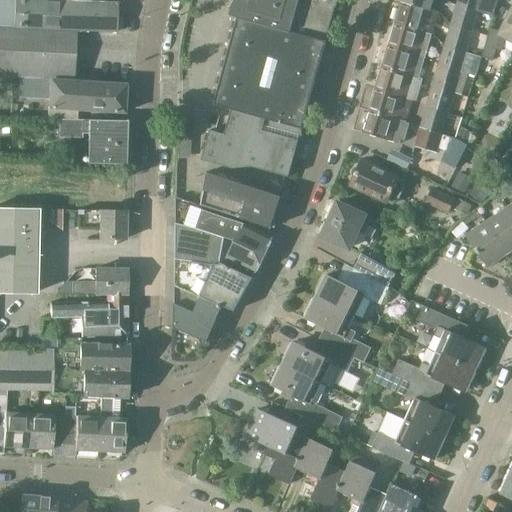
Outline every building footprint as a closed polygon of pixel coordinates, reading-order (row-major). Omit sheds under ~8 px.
[(115,32),(116,3),(58,1),(41,0),(13,0),(14,0),(0,0),(0,75),(74,79),(76,31),(115,32)] [(234,0),(231,6),(229,14),(238,17),(214,105),(231,109),(225,134),(210,130),(202,160),(232,168),(251,164),(288,177),(301,136),(304,137),(301,129),(336,0),(234,0)] [(400,0),(401,1),(430,9),(432,0),(400,0)] [(494,15),(498,0),(457,0),(457,4),(494,15)] [(395,23),(432,35),(439,12),(430,9),(401,1),(395,23)] [(457,4),(451,25),(472,31),(478,12),(493,17),(494,15),(457,4)] [(493,60),(496,49),(502,51),(505,38),(511,41),(511,7),(500,31),(490,28),(482,57),(493,60)] [(395,23),(388,45),(426,55),(432,35),(395,23)] [(451,25),(444,45),(466,51),(472,31),(451,25)] [(419,78),(426,55),(388,45),(382,66),(419,78)] [(444,45),(439,65),(475,77),(481,58),(466,53),(466,51),(444,45)] [(475,77),(439,65),(432,86),(462,95),(468,75),(475,77)] [(382,66),(375,89),(413,99),(416,101),(423,79),(419,78),(382,66)] [(48,99),(48,108),(47,119),(77,120),(77,110),(123,113),(123,111),(128,108),(128,99),(124,96),(125,84),(18,78),(16,97),(48,99)] [(462,95),(432,86),(426,107),(448,113),(454,93),(462,96),(462,95)] [(375,89),(369,110),(406,121),(413,99),(375,89)] [(426,107),(420,127),(442,134),(443,132),(442,132),(448,113),(426,107)] [(406,123),(406,121),(369,110),(368,113),(363,112),(360,123),(364,124),(362,133),(400,144),(400,141),(404,142),(409,124),(406,123)] [(177,116),(177,141),(189,141),(189,116),(177,116)] [(124,121),(77,120),(47,119),(47,120),(58,120),(57,138),(80,138),(80,132),(88,132),(87,162),(124,162),(124,143),(126,141),(126,134),(124,132),(124,121)] [(437,152),(442,134),(420,127),(415,146),(437,152)] [(399,177),(362,160),(351,185),(387,202),(399,177)] [(200,205),(270,228),(280,196),(207,172),(200,205)] [(473,179),(462,173),(454,187),(466,193),(473,179)] [(441,175),(437,182),(447,187),(451,180),(441,175)] [(483,178),(472,194),(485,204),(496,188),(483,178)] [(449,212),(455,200),(432,189),(426,202),(449,212)] [(330,218),(322,235),(349,248),(366,210),(352,203),(349,208),(338,203),(331,205),(328,212),(330,218)] [(37,215),(37,209),(0,208),(0,292),(35,292),(37,215)] [(508,254),(511,250),(511,216),(506,208),(486,222),(508,254)] [(235,242),(264,256),(273,238),(244,224),(201,210),(196,227),(237,240),(235,242)] [(99,238),(125,239),(125,211),(99,211),(99,238)] [(508,254),(486,222),(466,236),(487,268),(508,254)] [(198,228),(175,223),(174,258),(220,264),(220,262),(225,237),(198,228)] [(255,274),(264,256),(235,242),(226,260),(255,274)] [(360,271),(389,286),(396,271),(367,257),(360,271)] [(174,258),(174,286),(222,306),(233,312),(253,278),(220,262),(220,264),(174,258)] [(71,293),(105,294),(125,294),(126,269),(95,268),(94,281),(71,282),(71,293)] [(389,286),(360,271),(352,288),(327,276),(316,298),(354,317),(365,295),(381,303),(390,287),(389,286)] [(222,306),(174,286),(173,328),(206,342),(222,306)] [(126,335),(126,302),(125,294),(105,294),(105,302),(49,302),(49,318),(79,317),(80,336),(126,335)] [(319,340),(325,343),(354,357),(364,362),(371,349),(352,340),(356,333),(348,329),(354,317),(316,298),(306,320),(325,329),(319,340)] [(442,340),(436,353),(474,370),(484,347),(460,336),(465,324),(424,306),(418,321),(437,329),(434,336),(442,340)] [(56,349),(52,349),(52,367),(125,370),(126,344),(80,343),(80,337),(56,338),(56,349)] [(294,342),(284,364),(322,383),(331,364),(347,372),(354,357),(325,343),(319,354),(294,342)] [(0,348),(0,389),(6,389),(51,390),(51,393),(101,396),(112,397),(125,397),(125,370),(52,367),(52,349),(0,348)] [(393,374),(403,379),(434,392),(439,381),(464,392),(474,370),(436,353),(430,366),(422,363),(420,369),(399,360),(393,374)] [(322,383),(284,364),(272,387),(297,399),(291,411),(337,431),(343,418),(312,403),(322,383)] [(414,401),(405,420),(444,437),(454,415),(429,404),(434,392),(403,379),(397,393),(414,401)] [(5,412),(6,389),(0,389),(0,452),(3,453),(4,447),(28,448),(29,414),(5,412)] [(101,396),(100,417),(101,417),(98,451),(123,452),(125,418),(111,418),(112,397),(101,396)] [(63,456),(65,415),(65,407),(64,407),(63,415),(29,414),(28,448),(51,449),(50,455),(63,456)] [(76,450),(98,451),(101,417),(100,417),(74,416),(74,407),(65,407),(65,415),(63,456),(75,456),(76,450)] [(290,484),(297,468),(310,439),(295,432),(295,433),(298,427),(263,411),(251,438),(272,448),(270,453),(277,456),(269,475),(290,484)] [(434,460),(444,437),(405,420),(396,441),(379,433),(373,447),(403,460),(408,449),(434,460)] [(331,508),(339,491),(355,455),(354,454),(346,472),(328,464),(334,449),(310,439),(297,468),(320,478),(311,499),(331,508)] [(381,511),(394,484),(393,484),(388,495),(370,487),(379,466),(355,455),(339,491),(363,501),(357,511),(381,511)] [(511,469),(501,493),(511,497),(511,469)] [(418,495),(394,484),(381,511),(417,511),(412,510),(418,495)] [(73,511),(75,501),(60,500),(60,497),(24,494),(22,511),(73,511)] [(493,511),(498,503),(488,498),(484,507),(493,511)] [(75,501),(73,511),(87,511),(88,502),(75,501)] [(498,503),(493,511),(506,511),(508,508),(498,503)]
